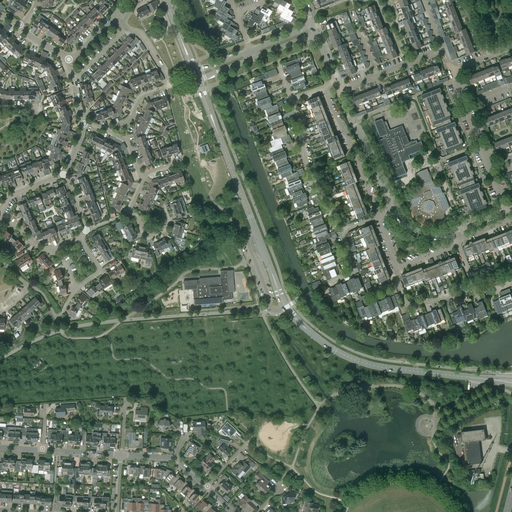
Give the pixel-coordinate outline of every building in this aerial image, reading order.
[(16,3),(23,8),(26,4),(24,3),(26,1),(25,1),(25,0),(18,0),(16,3)] [(52,0),(44,0),(44,1),(43,1),(42,7),(42,9),(45,9),(45,7),(49,7),(49,4),(52,4),(52,0)] [(98,5),(95,8),(102,15),(108,9),(105,6),(107,4),(103,0),(101,0),(98,4),(99,5),(99,6),(98,5)] [(156,0),(151,3),(136,11),(140,18),(156,9),(155,7),(159,5),(156,0)] [(404,0),(399,2),(401,8),(409,5),(406,0),(404,0)] [(23,8),(16,3),(12,1),(9,5),(11,6),(8,9),(14,14),(16,12),(18,10),(21,12),(23,8)] [(214,7),(218,9),(223,12),(226,8),(223,6),(225,2),(223,1),(220,5),(215,2),(213,6),(211,7),(211,8),(213,8),(214,7)] [(454,7),(451,1),(446,3),(444,4),(446,10),(454,7)] [(289,5),(287,4),(284,8),(279,5),(276,9),(282,12),(287,15),(289,10),(287,9),(289,5)] [(369,14),(377,11),(374,5),(367,8),(369,14)] [(401,8),(403,14),(411,11),(409,5),(401,8)] [(456,13),(454,7),(446,10),(448,16),(456,13)] [(95,8),(90,12),(96,18),(99,16),(100,17),(102,15),(95,8)] [(218,9),(215,13),(213,14),(216,22),(218,21),(221,16),(226,19),(228,15),(226,13),(228,9),(226,8),(223,12),(218,9)] [(261,9),(260,11),(264,14),(261,19),(265,22),(271,11),(267,9),(265,11),(261,9)] [(287,15),(282,12),(279,16),(285,19),(283,22),(286,25),(291,23),(294,21),(295,19),(292,18),(294,16),(291,14),(292,12),(289,10),(287,15)] [(259,23),(261,19),(264,14),(260,11),(258,14),(254,11),(253,14),(257,17),(254,22),(258,24),(259,26),(260,26),(260,24),(259,23)] [(379,17),(377,11),(369,14),(371,20),(379,17)] [(403,14),(405,19),(405,20),(410,18),(413,17),(411,11),(403,14)] [(90,12),(87,16),(86,16),(93,23),(95,21),(94,20),(96,18),(90,12)] [(458,18),(456,13),(448,16),(450,21),(458,18)] [(81,18),(82,20),(88,26),(90,24),(91,25),(93,23),(86,16),(87,16),(85,14),(81,18)] [(251,17),(247,14),(244,20),(248,22),(247,25),(251,27),(254,22),(257,17),(253,14),(251,17)] [(231,16),(228,15),(226,19),(221,16),(218,21),(223,24),(223,23),(228,26),(231,22),(229,21),(231,16)] [(38,28),(41,30),(46,24),(47,21),(40,16),(33,26),(37,29),(38,28)] [(381,22),(379,17),(371,20),(374,25),(381,22)] [(413,23),(410,18),(405,20),(405,19),(403,21),(405,26),(413,23)] [(450,21),(453,27),(461,24),(458,18),(450,21)] [(86,28),(88,26),(82,20),(78,24),(85,31),(87,29),(86,28)] [(333,22),(325,25),(328,31),(336,28),(338,27),(336,21),(334,22),(333,22)] [(221,28),(226,31),(231,34),(234,29),(231,28),(234,24),(231,22),(228,26),(223,23),(223,24),(221,28)] [(381,22),(374,25),(376,31),(379,30),(383,28),(381,22)] [(415,29),(413,23),(405,26),(407,32),(415,29)] [(46,24),(41,30),(43,32),(43,33),(45,35),(50,27),(46,24)] [(83,33),(85,31),(78,24),(74,28),(80,34),(82,32),(83,33)] [(455,33),(458,32),(463,30),(461,24),(453,27),(455,33)] [(50,37),(55,30),(50,27),(45,35),(47,36),(48,35),(50,37)] [(336,28),(328,31),(330,36),(338,33),(338,34),(341,33),(338,27),(336,28)] [(381,36),(389,33),(386,27),(383,28),(379,30),(381,36)] [(78,36),(80,34),(74,28),(70,32),(72,35),(73,35),(77,39),(79,37),(78,36)] [(231,34),(226,31),(224,35),(232,40),(229,41),(230,44),(232,43),(235,42),(242,39),(240,35),(237,36),(234,35),(237,31),(234,29),(231,34)] [(407,32),(410,38),(417,35),(415,29),(407,32)] [(456,36),(457,38),(468,34),(466,29),(463,30),(458,32),(459,35),(456,36)] [(55,30),(50,37),(53,38),(52,40),(54,41),(58,36),(60,33),(55,30)] [(340,39),(338,34),(338,33),(330,36),(332,42),(340,39)] [(391,39),(389,33),(381,36),(383,42),(391,39)] [(461,40),(462,43),(470,40),(468,34),(457,38),(458,41),(461,40)] [(1,43),(5,47),(5,46),(14,37),(12,35),(9,38),(7,36),(1,43)] [(67,37),(65,37),(66,40),(71,45),(77,39),(73,35),(72,35),(69,39),(67,37)] [(420,41),(417,35),(410,38),(412,44),(420,41)] [(58,36),(54,41),(61,46),(66,40),(65,37),(64,37),(62,39),(58,36)] [(129,36),(123,42),(129,49),(129,48),(133,45),(134,46),(138,42),(135,38),(133,40),(129,36)] [(16,39),(14,37),(5,46),(9,50),(15,44),(13,42),(16,39)] [(334,48),(337,47),(342,45),(340,39),(332,42),(334,48)] [(393,44),(391,39),(383,42),(385,48),(393,44)] [(462,43),(464,49),(473,46),(470,40),(462,43)] [(420,41),(412,44),(414,50),(422,47),(420,41)] [(123,47),(121,49),(126,53),(130,49),(129,48),(129,49),(123,42),(121,44),(123,47)] [(17,46),(15,44),(9,50),(13,54),(14,54),(14,53),(22,45),(20,43),(17,46)] [(337,47),(339,52),(347,49),(345,44),(342,45),(337,47)] [(395,50),(393,44),(385,48),(388,53),(395,50)] [(14,53),(14,54),(18,57),(24,52),(21,50),(24,47),(22,45),(14,53)] [(473,46),(464,49),(467,55),(475,51),(473,46)] [(448,52),(450,55),(455,52),(454,49),(453,47),(447,49),(448,52)] [(116,49),(115,50),(122,57),(126,53),(121,49),(119,51),(116,49)] [(350,55),(347,49),(339,52),(341,58),(350,55)] [(115,55),(113,57),(118,61),(122,57),(115,50),(113,52),(115,55)] [(395,50),(388,53),(390,59),(398,56),(395,50)] [(26,53),(23,60),(23,61),(22,61),(21,62),(22,63),(23,64),(24,64),(28,65),(33,52),(30,51),(29,55),(26,53)] [(36,53),(33,52),(28,65),(33,67),(37,58),(34,57),(36,53)] [(458,58),(455,52),(450,55),(452,60),(458,58)] [(352,61),(350,55),(341,58),(344,64),(352,61)] [(39,59),(37,58),(33,67),(38,70),(39,67),(43,57),(41,56),(39,59)] [(39,67),(45,70),(50,65),(47,63),(47,62),(45,61),(46,58),(43,57),(39,67)] [(108,57),(107,59),(114,65),(118,61),(113,57),(111,59),(108,57)] [(107,63),(105,65),(110,70),(114,65),(107,59),(105,60),(107,63)] [(501,64),(498,65),(501,72),(503,72),(502,69),(505,68),(507,71),(509,70),(508,67),(505,59),(499,61),(501,64)] [(287,71),(299,66),(298,63),(297,63),(296,60),(286,63),(287,67),(286,68),(287,71)] [(354,67),(352,61),(344,64),(346,70),(354,67)] [(437,74),(441,72),(444,71),(442,66),(439,67),(438,64),(434,66),(434,65),(433,66),(432,65),(431,65),(432,67),(431,67),(434,74),(434,75),(435,77),(438,76),(437,74)] [(494,66),(492,67),(495,75),(501,73),(501,72),(498,65),(497,65),(497,64),(493,65),(494,66)] [(45,70),(48,76),(58,72),(60,72),(59,69),(54,71),(53,68),(52,68),(50,65),(45,70)] [(100,65),(99,67),(106,74),(110,70),(105,65),(103,67),(100,65)] [(289,73),(291,77),(301,73),(299,69),(300,69),(299,66),(287,71),(288,73),(289,73)] [(99,71),(97,73),(102,78),(106,74),(99,67),(97,68),(99,71)] [(354,67),(346,70),(348,75),(356,72),(354,67)] [(428,77),(434,75),(434,74),(431,67),(428,68),(428,67),(427,68),(426,67),(425,67),(426,69),(425,69),(428,77)] [(489,77),(495,75),(492,67),(486,69),(489,77)] [(422,79),(428,77),(425,69),(422,71),(421,70),(420,70),(420,69),(419,70),(420,71),(419,72),(422,79)] [(486,69),(480,72),(483,80),(489,77),(486,69)] [(151,73),(154,82),(160,80),(159,78),(163,77),(158,70),(151,73)] [(48,76),(45,77),(47,83),(50,82),(57,79),(56,76),(60,75),(58,72),(48,76)] [(264,75),(254,79),(255,83),(262,81),(261,81),(263,80),(269,78),(267,72),(263,74),(264,75)] [(416,82),(422,79),(419,72),(416,73),(415,72),(414,73),(414,72),(413,72),(414,74),(413,74),(416,82)] [(480,72),(474,74),(477,82),(483,80),(480,72)] [(97,82),(102,78),(97,73),(94,75),(92,73),(88,77),(93,82),(95,79),(97,82)] [(151,73),(146,75),(148,83),(151,81),(152,83),(154,82),(151,73)] [(291,81),(292,84),(304,79),(303,76),(302,76),(301,73),(291,77),(292,80),(291,81)] [(477,82),(474,74),(468,76),(472,84),(477,82)] [(146,75),(140,77),(144,86),(146,85),(145,84),(148,83),(146,75)] [(141,87),(144,86),(140,77),(135,79),(138,86),(141,85),(141,87)] [(403,81),(406,89),(406,90),(408,89),(408,88),(412,86),(409,78),(405,80),(405,79),(404,80),(403,79),(403,81)] [(48,86),(49,88),(59,84),(57,79),(50,82),(51,84),(48,86)] [(129,81),(130,82),(125,84),(127,88),(131,90),(135,89),(135,87),(138,86),(135,79),(129,81)] [(304,79),(292,84),(293,86),(294,86),(296,90),(307,85),(306,82),(304,79)] [(252,89),(253,91),(265,87),(264,84),(263,85),(262,81),(255,83),(251,85),(253,88),(252,89)] [(399,91),(400,91),(400,93),(403,92),(402,90),(406,89),(403,81),(399,82),(397,82),(397,81),(397,83),(396,83),(399,91)] [(85,94),(91,92),(89,84),(83,85),(83,83),(79,84),(82,94),(85,94)] [(391,85),(390,86),(393,93),(399,91),(396,83),(393,85),(393,84),(391,84),(391,83),(390,84),(391,85)] [(123,86),(120,91),(127,95),(129,92),(130,93),(131,90),(127,88),(123,86)] [(387,96),(393,93),(390,86),(387,87),(386,86),(385,87),(385,86),(384,86),(385,88),(384,88),(387,96)] [(266,90),(265,87),(253,91),(254,95),(255,94),(257,98),(266,94),(265,90),(266,90)] [(6,99),(11,99),(11,88),(9,88),(9,91),(3,91),(0,97),(6,97),(6,99)] [(31,91),(29,91),(29,99),(34,99),(34,94),(38,94),(38,88),(31,88),(31,91)] [(373,90),(372,90),(375,98),(381,95),(378,88),(374,89),(374,88),(373,89),(373,88),(372,88),(373,90)] [(430,92),(422,94),(434,125),(436,124),(438,128),(437,128),(446,152),(454,149),(453,146),(455,146),(456,149),(463,146),(453,120),(450,118),(439,88),(432,91),(433,94),(431,94),(430,92)] [(369,100),(375,98),(372,90),(368,91),(367,91),(366,91),(366,92),(366,93),(369,100)] [(64,91),(62,91),(49,97),(52,102),(61,98),(60,96),(65,93),(64,91)] [(120,91),(117,96),(126,101),(127,98),(126,98),(127,95),(120,91)] [(93,101),(91,92),(85,94),(86,98),(83,99),(84,105),(88,104),(87,103),(93,101)] [(360,95),(363,103),(369,100),(366,93),(362,94),(362,93),(361,93),(360,93),(360,95)] [(268,98),(266,94),(257,98),(258,101),(257,102),(258,105),(270,100),(269,97),(268,98)] [(360,106),(359,104),(363,103),(360,95),(356,96),(356,95),(354,96),(354,95),(354,96),(354,97),(353,97),(357,107),(360,106)] [(117,96),(115,102),(123,105),(124,102),(125,103),(126,101),(117,96)] [(166,96),(163,97),(161,98),(161,100),(158,101),(161,108),(167,106),(169,106),(166,96)] [(309,105),(321,101),(319,97),(307,101),(309,105)] [(52,102),(54,107),(67,102),(68,101),(67,99),(62,101),(61,98),(52,102)] [(158,99),(155,100),(148,103),(152,108),(154,107),(155,110),(161,108),(158,101),(158,99)] [(270,100),(258,105),(259,108),(260,107),(262,111),(265,109),(272,107),(270,103),(271,103),(270,100)] [(309,105),(310,109),(322,105),(321,101),(309,105)] [(68,105),(67,102),(54,107),(56,113),(58,112),(65,109),(64,106),(68,105)] [(116,108),(115,110),(120,115),(123,109),(121,108),(123,105),(115,102),(113,107),(116,108)] [(145,111),(144,114),(151,118),(154,112),(151,111),(152,108),(148,103),(144,111),(145,111)] [(272,107),(265,109),(267,113),(277,109),(284,107),(283,104),(277,106),(277,105),(272,107)] [(310,109),(312,113),(324,109),(322,105),(310,109)] [(112,108),(106,110),(109,118),(112,117),(112,118),(120,116),(120,115),(115,110),(113,111),(112,108)] [(58,112),(60,117),(71,113),(70,110),(66,112),(65,109),(58,112)] [(267,117),(268,120),(281,115),(280,112),(278,113),(277,109),(267,113),(268,117),(267,117)] [(312,113),(313,117),(325,113),(324,109),(312,113)] [(106,110),(101,112),(104,121),(106,120),(106,119),(109,118),(106,110)] [(505,120),(511,118),(508,110),(502,112),(505,120)] [(102,122),(104,121),(101,112),(95,114),(98,122),(101,120),(102,122)] [(500,122),(505,120),(502,112),(497,114),(500,122)] [(72,116),(71,113),(60,117),(63,124),(70,124),(69,120),(70,120),(69,117),(72,116)] [(313,117),(315,122),(327,117),(325,113),(313,117)] [(141,116),(140,118),(149,123),(151,118),(144,114),(143,117),(141,116)] [(494,124),(500,122),(497,114),(491,116),(494,124)] [(270,123),(272,126),(282,122),(280,119),(282,118),(281,115),(268,120),(269,123),(270,123)] [(494,124),(491,116),(485,119),(488,126),(494,124)] [(315,122),(316,125),(328,121),(327,117),(315,122)] [(139,124),(149,129),(152,124),(149,123),(140,118),(139,121),(140,122),(139,124)] [(384,123),(382,119),(375,122),(380,137),(382,137),(383,139),(379,140),(390,170),(388,171),(391,179),(406,174),(402,163),(410,159),(409,155),(424,149),(421,142),(418,143),(417,140),(409,143),(402,126),(389,131),(386,122),(384,123)] [(316,125),(318,129),(330,125),(328,121),(316,125)] [(283,126),(282,122),(272,126),(273,130),(272,130),(273,133),(286,128),(285,126),(283,126)] [(63,124),(60,130),(71,134),(71,135),(74,136),(75,133),(68,130),(70,128),(68,127),(70,124),(63,124)] [(136,127),(133,134),(140,134),(147,135),(149,129),(139,124),(139,125),(138,124),(137,127),(136,127)] [(318,129),(320,133),(331,129),(330,125),(318,129)] [(276,136),(277,139),(283,137),(287,135),(286,132),(287,132),(286,128),(273,133),(274,136),(276,136)] [(60,130),(58,129),(56,134),(65,138),(66,136),(69,137),(71,135),(71,134),(60,130)] [(320,133),(321,138),(333,133),(331,129),(320,133)] [(90,143),(96,146),(99,138),(96,137),(97,136),(92,133),(89,140),(89,141),(89,142),(90,143)] [(321,138),(323,142),(325,141),(334,137),(333,133),(321,138)] [(64,141),(65,138),(56,134),(53,139),(66,145),(67,142),(64,141)] [(133,134),(135,141),(137,141),(138,144),(145,141),(144,136),(140,137),(140,135),(140,134),(133,134)] [(324,145),(327,144),(327,145),(339,140),(337,136),(334,137),(325,141),(323,142),(324,145)] [(270,148),(272,152),(282,148),(280,145),(285,143),(284,140),(283,137),(277,139),(270,142),(273,147),(270,148)] [(96,146),(101,148),(105,139),(103,138),(102,140),(99,138),(96,146)] [(65,148),(66,145),(53,139),(51,145),(61,149),(62,146),(65,148)] [(107,141),(105,139),(101,148),(106,151),(110,143),(107,142),(107,141)] [(503,149),(509,146),(506,139),(500,141),(503,149)] [(327,145),(328,149),(340,144),(339,140),(327,145)] [(137,147),(138,150),(147,146),(145,141),(138,144),(139,147),(137,147)] [(503,149),(500,141),(494,143),(497,151),(503,149)] [(115,151),(120,146),(113,143),(113,145),(110,143),(106,151),(111,153),(113,150),(115,151)] [(177,144),(171,146),(174,154),(174,155),(180,153),(177,144)] [(202,154),(209,151),(207,144),(200,147),(202,154)] [(328,149),(330,153),(342,148),(340,144),(328,149)] [(59,151),(61,149),(51,145),(48,150),(51,151),(62,155),(63,153),(59,151)] [(112,154),(113,157),(111,158),(111,161),(122,157),(121,154),(122,154),(120,146),(115,151),(115,153),(112,154)] [(140,152),(142,155),(149,152),(147,146),(138,150),(139,152),(140,152)] [(171,155),(174,154),(171,146),(166,148),(169,157),(171,156),(171,155)] [(85,151),(83,157),(89,160),(91,154),(90,153),(92,151),(86,148),(84,151),(85,151)] [(164,159),(169,157),(166,148),(160,150),(164,159)] [(283,152),(282,148),(272,152),(273,156),(272,156),(273,159),(286,154),(285,151),(283,152)] [(330,153),(331,157),(343,152),(342,148),(330,153)] [(51,151),(48,157),(53,163),(55,159),(56,160),(57,157),(60,158),(62,155),(51,151)] [(151,157),(149,152),(142,155),(143,158),(141,158),(142,161),(151,157)] [(345,156),(343,152),(331,157),(333,161),(345,156)] [(287,157),(286,154),(273,159),(274,162),(276,162),(277,165),(287,162),(285,158),(287,157)] [(111,161),(113,166),(124,162),(123,159),(124,159),(123,156),(122,157),(111,161)] [(449,162),(449,163),(459,188),(461,187),(462,189),(461,190),(470,213),(477,211),(476,208),(478,207),(479,210),(487,207),(477,181),(474,179),(465,156),(458,159),(459,161),(457,162),(456,159),(449,162)] [(43,172),(46,171),(42,160),(41,157),(35,159),(36,162),(37,162),(39,169),(42,168),(43,172)] [(48,158),(42,160),(46,171),(49,170),(47,166),(50,165),(51,166),(56,164),(53,163),(48,157),(48,158)] [(86,166),(89,160),(83,157),(81,163),(80,163),(86,166)] [(153,163),(151,157),(142,161),(143,163),(144,162),(145,166),(153,163)] [(31,164),(30,161),(25,163),(29,174),(31,173),(33,176),(35,175),(31,164)] [(338,166),(339,170),(351,166),(349,161),(338,166)] [(36,162),(31,164),(35,175),(38,174),(37,170),(39,169),(37,162),(36,162)] [(118,170),(118,171),(127,167),(127,165),(125,165),(124,162),(113,166),(115,171),(118,170)] [(288,165),(287,162),(277,165),(278,169),(277,169),(278,172),(291,167),(290,165),(288,165)] [(29,174),(25,163),(19,166),(25,179),(28,178),(26,175),(29,174)] [(84,174),(87,174),(87,172),(89,167),(86,166),(80,163),(81,163),(79,163),(77,169),(79,170),(77,174),(84,174)] [(339,170),(341,174),(353,170),(351,166),(339,170)] [(118,171),(120,176),(128,173),(127,170),(128,170),(127,167),(118,171)] [(291,167),(278,172),(279,175),(281,175),(282,178),(286,177),(292,174),(291,171),(292,170),(291,167)] [(12,170),(16,179),(19,178),(20,181),(23,180),(18,168),(12,170)] [(418,172),(418,173),(414,174),(417,180),(418,179),(422,189),(418,191),(412,199),(411,201),(413,201),(413,206),(411,206),(410,208),(415,218),(417,219),(418,218),(421,221),(420,222),(422,223),(431,225),(433,224),(433,222),(437,221),(438,222),(443,220),(443,218),(444,218),(444,217),(444,216),(444,214),(445,212),(446,211),(448,210),(447,208),(449,208),(443,193),(442,193),(438,183),(437,184),(435,180),(432,182),(427,169),(418,172)] [(14,180),(16,179),(12,170),(7,172),(8,174),(12,184),(15,183),(14,180)] [(176,174),(173,175),(176,183),(181,181),(182,184),(185,183),(181,170),(175,172),(176,174)] [(341,174),(343,178),(354,174),(353,170),(341,174)] [(286,177),(287,181),(304,174),(303,171),(298,174),(297,172),(292,174),(286,177)] [(129,176),(128,173),(120,176),(122,181),(125,180),(126,182),(133,183),(130,176),(129,176)] [(9,185),(12,184),(8,174),(1,176),(1,183),(5,182),(5,183),(8,182),(9,185)] [(78,179),(80,185),(87,182),(84,174),(77,174),(79,178),(78,179)] [(169,174),(167,175),(170,185),(176,183),(173,175),(170,176),(169,174)] [(287,185),(288,188),(301,183),(300,180),(299,180),(297,177),(304,174),(297,177),(287,181),(289,184),(287,185)] [(343,178),(344,182),(356,178),(354,174),(343,178)] [(165,178),(162,179),(165,187),(170,185),(167,175),(165,176),(165,178)] [(151,181),(156,186),(158,185),(159,189),(165,187),(162,179),(159,180),(159,178),(151,181)] [(344,182),(346,186),(355,183),(357,182),(356,178),(344,182)] [(151,181),(147,191),(156,195),(158,189),(155,188),(156,186),(151,181)] [(90,188),(87,182),(80,185),(82,191),(90,188)] [(122,183),(119,188),(127,192),(128,189),(130,189),(133,183),(126,182),(125,184),(122,183)] [(287,188),(290,195),(292,194),(303,190),(301,186),(302,186),(301,183),(288,188),(287,188)] [(345,191),(357,186),(355,183),(346,186),(343,187),(345,191)] [(59,195),(60,198),(70,194),(69,191),(65,193),(62,187),(63,186),(63,184),(60,185),(60,187),(58,188),(58,187),(56,188),(56,189),(58,195),(59,195)] [(345,191),(346,195),(358,191),(357,186),(345,191)] [(126,195),(127,192),(119,188),(117,187),(114,192),(117,193),(126,198),(127,195),(126,195)] [(84,194),(85,194),(86,196),(92,194),(90,188),(82,191),(84,194)] [(53,189),(47,192),(50,198),(55,196),(56,196),(58,195),(56,189),(54,190),(53,189)] [(304,193),(303,190),(292,194),(294,197),(292,198),(294,201),(306,196),(305,193),(304,193)] [(147,191),(144,196),(153,200),(156,195),(147,191)] [(346,195),(348,199),(360,195),(358,191),(346,195)] [(50,198),(47,192),(41,194),(45,204),(48,203),(47,202),(48,201),(48,200),(50,199),(50,198)] [(117,193),(115,198),(122,202),(123,199),(125,200),(126,198),(117,193)] [(60,198),(61,200),(58,201),(61,208),(69,204),(67,198),(71,196),(70,194),(60,198)] [(92,194),(86,196),(88,202),(93,200),(94,200),(92,194)] [(348,199),(349,203),(361,198),(360,195),(348,199)] [(33,198),(36,205),(42,202),(39,196),(36,197),(33,198)] [(145,199),(143,202),(151,205),(153,206),(156,201),(153,200),(144,196),(143,198),(145,199)] [(308,199),(306,196),(294,201),(295,204),(296,203),(298,207),(308,203),(306,200),(308,199)] [(320,203),(318,197),(312,200),(314,205),(320,203)] [(28,202),(25,203),(28,209),(31,208),(30,207),(36,205),(33,198),(27,201),(28,202)] [(121,205),(122,202),(115,198),(112,204),(115,205),(114,208),(120,211),(122,206),(121,205)] [(171,204),(173,210),(185,206),(182,198),(176,200),(177,202),(171,204)] [(349,203),(351,207),(363,203),(361,198),(349,203)] [(96,206),(98,205),(97,202),(95,203),(93,200),(88,202),(86,203),(88,209),(96,206)] [(147,213),(151,205),(143,202),(142,204),(141,204),(138,209),(147,213)] [(18,213),(19,216),(29,212),(28,209),(25,203),(22,204),(21,205),(20,203),(17,204),(18,206),(19,205),(22,212),(18,213)] [(351,207),(353,211),(365,207),(363,203),(351,207)] [(65,212),(65,213),(72,210),(69,204),(61,208),(63,213),(65,212)] [(98,212),(96,206),(88,209),(91,215),(92,214),(98,212)] [(187,215),(186,212),(185,206),(173,210),(174,216),(181,214),(182,217),(187,215)] [(353,211),(354,215),(366,211),(365,207),(353,211)] [(308,216),(309,219),(321,214),(320,211),(319,212),(318,208),(305,213),(307,216),(308,216)] [(68,218),(67,219),(68,222),(74,219),(73,216),(74,216),(72,210),(65,213),(68,218)] [(98,212),(92,214),(93,216),(92,217),(94,223),(101,221),(99,218),(101,218),(100,217),(101,215),(102,214),(101,211),(98,212)] [(366,211),(354,215),(356,220),(368,215),(366,211)] [(29,212),(19,216),(20,218),(24,216),(26,223),(27,222),(32,220),(29,212)] [(311,222),(313,225),(323,221),(321,218),(323,217),(321,214),(309,219),(310,222),(311,222)] [(67,229),(70,228),(70,229),(80,225),(77,218),(74,219),(68,222),(67,219),(64,220),(67,229)] [(30,228),(36,226),(33,220),(32,220),(27,222),(30,228)] [(65,230),(67,229),(64,220),(61,221),(62,224),(56,226),(59,233),(66,231),(65,230)] [(119,230),(122,229),(125,234),(134,229),(131,224),(125,227),(124,225),(125,225),(123,220),(116,224),(119,230)] [(313,229),(314,232),(327,227),(325,224),(324,225),(323,221),(313,225),(314,229),(313,229)] [(175,224),(173,230),(182,233),(184,227),(187,228),(188,225),(182,223),(181,226),(175,224)] [(48,231),(51,237),(57,234),(54,227),(53,225),(47,227),(48,231)] [(362,234),(373,229),(372,225),(360,230),(362,234)] [(38,231),(36,226),(30,228),(32,234),(33,234),(34,236),(37,236),(37,235),(40,234),(39,231),(38,231)] [(317,235),(318,238),(328,234),(326,231),(328,230),(327,227),(314,232),(315,235),(317,235)] [(131,238),(136,235),(134,229),(125,234),(127,239),(125,240),(126,243),(132,240),(131,238)] [(362,234),(363,238),(375,233),(373,229),(362,234)] [(7,242),(9,244),(13,239),(11,237),(12,235),(4,230),(0,235),(8,240),(7,242)] [(182,233),(173,230),(171,236),(176,237),(175,242),(181,251),(182,251),(185,239),(181,238),(182,233)] [(45,239),(51,237),(48,231),(42,233),(45,239)] [(328,234),(318,238),(319,242),(326,240),(331,238),(330,236),(336,234),(335,231),(328,234)] [(102,239),(99,233),(96,235),(94,232),(89,236),(90,239),(91,238),(95,243),(102,239)] [(42,233),(40,234),(37,235),(37,236),(38,240),(36,240),(37,243),(39,242),(39,241),(45,239),(42,233)] [(363,238),(365,242),(377,238),(375,233),(363,238)] [(505,233),(501,234),(506,246),(510,244),(505,233)] [(501,234),(497,236),(502,247),(506,246),(501,234)] [(497,236),(493,237),(498,249),(502,247),(497,236)] [(493,237),(489,239),(494,251),(498,249),(493,237)] [(365,242),(366,246),(378,241),(377,238),(365,242)] [(480,240),(485,251),(489,250),(485,241),(486,240),(485,238),(480,240)] [(13,239),(9,244),(11,246),(10,247),(15,251),(17,249),(19,251),(24,247),(17,240),(16,241),(13,239)] [(95,243),(98,249),(106,244),(102,239),(95,243)] [(164,239),(158,242),(163,250),(169,247),(170,250),(173,248),(170,243),(167,244),(164,239)] [(489,239),(486,240),(485,241),(489,250),(490,252),(494,251),(489,239)] [(326,240),(319,242),(316,244),(317,247),(316,248),(317,251),(330,246),(329,243),(327,243),(326,240)] [(480,240),(476,241),(481,253),(485,251),(480,240)] [(366,246),(368,250),(377,246),(378,247),(380,246),(378,241),(366,246)] [(476,241),(472,243),(477,255),(481,253),(476,241)] [(158,253),(163,250),(158,242),(153,244),(156,250),(154,251),(157,257),(160,255),(158,253)] [(472,243),(468,244),(473,256),(477,255),(472,243)] [(109,249),(106,244),(98,249),(101,254),(102,254),(109,249)] [(473,256),(468,244),(464,246),(464,247),(462,248),(465,257),(468,256),(469,258),(473,256)] [(134,258),(139,259),(142,246),(136,245),(135,249),(133,249),(133,248),(132,253),(130,252),(129,256),(131,257),(134,258)] [(139,259),(148,261),(151,261),(152,257),(151,256),(151,255),(150,254),(151,251),(150,251),(149,255),(147,254),(148,248),(142,246),(139,259)] [(319,253),(321,257),(331,253),(329,249),(331,249),(330,246),(317,251),(318,254),(319,253)] [(367,255),(379,250),(378,247),(377,246),(368,250),(366,251),(367,255)] [(100,255),(106,263),(111,259),(108,254),(110,253),(110,251),(109,249),(102,254),(101,254),(100,255)] [(367,255),(369,259),(381,254),(379,250),(367,255)] [(321,261),(321,262),(319,263),(319,264),(322,263),(322,264),(335,259),(334,256),(332,256),(331,253),(321,257),(322,260),(321,261)] [(32,260),(28,254),(27,254),(28,255),(23,258),(21,258),(19,259),(19,260),(16,262),(16,261),(16,262),(21,270),(28,266),(26,264),(29,262),(31,260),(32,261),(32,260)] [(45,259),(41,254),(42,254),(36,259),(36,260),(37,259),(39,261),(38,262),(41,264),(39,266),(42,263),(43,265),(46,269),(52,264),(51,264),(48,261),(49,261),(47,259),(45,259)] [(369,259),(370,263),(382,258),(381,254),(369,259)] [(455,257),(450,259),(455,271),(459,269),(455,257)] [(370,263),(372,267),(384,262),(382,258),(370,263)] [(336,262),(335,259),(322,264),(323,267),(325,266),(326,270),(336,266),(334,262),(336,262)] [(450,259),(446,261),(451,272),(455,271),(450,259)] [(446,261),(442,262),(447,274),(451,272),(446,261)] [(372,267),(373,271),(385,266),(384,262),(372,267)] [(442,262),(438,264),(443,275),(447,274),(442,262)] [(116,265),(117,267),(115,268),(115,269),(109,273),(109,272),(109,273),(113,279),(115,277),(116,277),(119,276),(118,275),(119,274),(120,274),(124,271),(124,272),(125,272),(120,265),(119,263),(116,265)] [(438,264),(434,265),(439,277),(443,275),(438,264)] [(327,280),(337,276),(336,272),(341,271),(338,265),(336,266),(326,270),(323,271),(327,280)] [(434,265),(430,267),(435,278),(439,277),(434,265)] [(373,271),(375,275),(387,271),(385,266),(373,271)] [(430,267),(426,268),(431,280),(435,278),(430,267)] [(417,269),(422,281),(426,279),(422,270),(421,268),(417,269)] [(426,268),(422,270),(426,279),(427,282),(431,280),(426,268)] [(55,281),(56,284),(62,282),(61,279),(63,278),(60,269),(54,272),(57,280),(55,281)] [(417,269),(413,271),(418,282),(422,281),(417,269)] [(234,292),(233,277),(232,270),(220,271),(220,277),(199,279),(199,280),(197,280),(184,281),(184,290),(192,289),(194,305),(223,303),(223,299),(231,298),(230,292),(234,292)] [(375,275),(376,279),(388,275),(387,271),(375,275)] [(413,271),(409,272),(414,284),(418,282),(413,271)] [(409,272),(405,274),(410,286),(414,284),(409,272)] [(405,287),(410,286),(405,274),(401,276),(405,287)] [(388,275),(376,279),(378,283),(380,283),(381,287),(387,284),(386,280),(390,279),(388,275)] [(100,283),(97,285),(101,290),(103,289),(104,289),(111,284),(110,282),(107,276),(98,281),(100,283)] [(354,278),(351,279),(356,292),(359,291),(359,290),(362,288),(358,278),(355,280),(354,278)] [(349,282),(345,283),(349,293),(353,292),(353,293),(356,292),(351,279),(348,281),(349,282)] [(63,286),(62,282),(56,284),(56,287),(59,287),(60,296),(67,295),(65,285),(63,286)] [(346,295),(349,293),(345,283),(342,285),(341,283),(338,285),(343,297),(344,297),(346,296),(346,295)] [(91,297),(91,296),(93,298),(99,292),(101,290),(97,285),(95,287),(93,286),(86,293),(91,297)] [(332,297),(335,296),(337,301),(341,299),(341,301),(345,299),(344,297),(343,297),(338,285),(335,286),(336,287),(329,290),(332,297)] [(502,299),(493,302),(497,313),(506,309),(506,310),(511,307),(511,306),(511,304),(511,303),(511,299),(511,298),(511,297),(511,293),(507,295),(508,297),(506,297),(503,291),(499,293),(502,299)] [(78,302),(76,305),(82,309),(83,307),(84,307),(88,302),(85,300),(87,297),(82,293),(76,301),(78,302)] [(394,308),(397,307),(398,306),(396,303),(394,298),(393,296),(390,298),(389,297),(386,298),(391,310),(392,310),(394,309),(394,308)] [(41,302),(40,303),(35,297),(35,298),(31,301),(36,307),(38,305),(41,307),(44,305),(41,302)] [(389,312),(391,310),(386,298),(383,299),(384,300),(380,302),(384,311),(388,310),(389,312)] [(32,311),(36,307),(31,301),(27,305),(32,311)] [(473,309),(477,318),(478,320),(488,316),(482,301),(477,303),(478,307),(473,309)] [(384,311),(380,302),(377,303),(376,302),(373,303),(378,315),(382,314),(382,316),(385,314),(384,311)] [(356,306),(361,318),(367,316),(368,318),(371,317),(367,307),(364,308),(362,303),(356,306)] [(375,317),(378,315),(373,303),(370,304),(371,305),(367,307),(371,317),(375,315),(375,317)] [(462,311),(466,320),(467,322),(477,318),(473,309),(471,303),(466,305),(468,309),(462,311)] [(32,311),(27,305),(22,309),(28,315),(30,317),(32,315),(30,313),(32,311)] [(80,311),(82,309),(76,305),(74,308),(72,307),(68,316),(74,319),(78,310),(80,311)] [(456,324),(466,320),(462,311),(460,306),(456,308),(457,311),(452,313),(456,324)] [(22,309),(18,313),(24,319),(23,319),(25,321),(30,317),(28,315),(22,309)] [(436,309),(433,311),(438,323),(441,322),(440,321),(444,319),(440,309),(436,311),(436,309)] [(430,313),(427,314),(431,324),(434,323),(435,324),(438,323),(433,311),(430,312),(430,313)] [(18,313),(14,316),(19,322),(23,319),(24,319),(18,313)] [(407,313),(404,315),(406,320),(403,322),(407,331),(413,329),(414,331),(418,330),(414,320),(410,321),(407,313)] [(423,315),(420,316),(425,328),(428,327),(427,326),(431,324),(427,314),(423,316),(423,315)] [(15,326),(19,322),(14,316),(10,320),(9,320),(15,327),(15,326)] [(417,318),(414,320),(418,330),(419,332),(422,331),(422,330),(425,328),(420,316),(417,317),(417,318)] [(60,409),(55,409),(55,412),(56,412),(57,417),(65,417),(65,411),(75,410),(74,405),(60,406),(60,409)] [(108,405),(105,405),(105,406),(100,406),(99,414),(104,414),(104,416),(107,416),(107,414),(112,415),(113,407),(108,406),(108,405)] [(144,411),(135,410),(134,421),(140,421),(140,418),(147,419),(148,408),(145,408),(144,411)] [(169,429),(168,428),(171,426),(169,424),(170,423),(168,420),(167,421),(165,419),(162,421),(162,420),(159,422),(160,423),(157,424),(159,427),(158,428),(160,430),(161,429),(163,432),(166,430),(167,431),(169,429)] [(205,435),(204,430),(205,430),(204,422),(192,422),(193,427),(195,427),(195,431),(198,431),(198,433),(198,435),(198,436),(199,437),(200,438),(201,438),(202,438),(203,438),(203,437),(204,437),(204,436),(204,435),(205,435)] [(241,435),(236,431),(237,431),(227,422),(221,429),(222,430),(219,434),(227,436),(227,435),(230,438),(234,433),(239,438),(241,435)] [(8,440),(14,441),(15,427),(6,427),(5,433),(8,433),(8,440)] [(20,434),(23,434),(23,428),(15,427),(14,441),(19,441),(20,434)] [(25,441),(31,442),(32,432),(31,432),(26,431),(26,428),(23,428),(23,434),(26,435),(25,441)] [(32,432),(31,442),(37,442),(37,435),(40,435),(41,429),(32,429),(31,432),(32,432)] [(71,431),(68,431),(69,429),(66,429),(66,431),(66,437),(68,437),(68,444),(74,444),(74,434),(71,434),(71,431)] [(486,440),(484,429),(461,432),(466,465),(482,463),(479,441),(486,440)] [(50,443),(56,443),(57,433),(54,433),(54,430),(48,430),(48,436),(51,436),(50,443)] [(66,431),(63,430),(61,430),(60,433),(57,433),(56,443),(62,444),(62,437),(66,437),(66,431)] [(80,435),(74,434),(74,444),(80,445),(80,438),(83,438),(83,432),(80,432),(80,435)] [(86,432),(83,432),(83,438),(86,438),(85,445),(92,445),(92,435),(86,435),(86,432)] [(129,432),(129,433),(125,432),(125,439),(129,440),(128,447),(142,448),(143,439),(138,438),(138,441),(135,440),(135,433),(129,432)] [(98,436),(92,435),(92,445),(97,446),(98,439),(101,439),(101,433),(98,433),(98,436)] [(107,433),(101,433),(101,439),(104,439),(103,446),(109,446),(110,436),(107,436),(107,433)] [(119,434),(116,434),(110,433),(110,436),(109,446),(115,447),(115,440),(118,440),(119,434)] [(165,452),(165,451),(165,448),(171,449),(172,438),(161,438),(162,438),(162,448),(156,447),(156,451),(165,452)] [(218,450),(225,457),(231,451),(226,445),(227,445),(228,445),(229,441),(221,439),(218,441),(220,447),(218,450)] [(194,456),(194,455),(196,451),(197,452),(200,448),(189,441),(187,444),(190,446),(183,456),(187,458),(187,457),(188,457),(189,458),(190,458),(191,457),(192,457),(193,456),(194,456)] [(209,454),(205,458),(200,463),(208,470),(212,465),(210,463),(214,458),(209,454)] [(9,458),(8,468),(14,469),(14,472),(17,472),(17,466),(14,465),(15,459),(14,459),(13,457),(10,457),(9,458)] [(9,458),(3,458),(3,465),(0,464),(0,470),(5,471),(5,468),(8,468),(9,458)] [(17,472),(20,472),(26,472),(26,469),(27,459),(26,459),(26,458),(22,458),(22,459),(21,459),(20,466),(17,466),(17,472)] [(32,460),(27,459),(26,469),(32,470),(31,473),(35,473),(35,467),(32,467),(32,460)] [(38,470),(44,470),(44,460),(38,460),(38,467),(35,467),(35,473),(38,473),(38,470)] [(50,461),(44,460),(44,470),(43,472),(47,472),(48,474),(52,474),(53,468),(50,468),(50,461)] [(61,471),(67,472),(68,462),(62,462),(61,467),(58,467),(58,475),(61,475),(61,471)] [(73,462),(68,462),(67,472),(72,472),(72,474),(76,474),(76,468),(73,468),(73,462)] [(243,469),(245,470),(249,466),(243,462),(241,465),(239,463),(235,467),(234,467),(231,471),(237,476),(243,469)] [(76,474),(79,474),(84,475),(85,463),(79,463),(79,468),(76,468),(76,474)] [(91,463),(85,463),(84,475),(89,475),(93,475),(93,469),(90,469),(91,463)] [(98,476),(101,476),(102,464),(97,464),(96,470),(93,469),(93,475),(92,482),(96,483),(97,477),(98,477),(98,476)] [(108,464),(102,464),(101,476),(110,476),(111,470),(107,470),(108,464)] [(128,469),(128,470),(129,470),(129,474),(133,474),(132,476),(139,476),(139,474),(140,468),(139,468),(134,467),(135,465),(134,465),(128,465),(127,466),(127,467),(127,468),(127,469),(128,469)] [(144,466),(143,466),(140,466),(139,466),(139,468),(140,468),(139,474),(143,475),(143,477),(149,477),(150,468),(145,468),(145,467),(144,467),(144,466)] [(160,468),(160,469),(154,469),(154,477),(161,478),(161,476),(164,476),(167,469),(166,469),(161,467),(160,467),(160,468)] [(172,471),(171,471),(167,469),(164,476),(166,478),(165,479),(169,484),(172,481),(175,477),(171,474),(172,473),(172,472),(172,471)] [(265,493),(270,487),(267,484),(268,482),(269,482),(258,472),(255,475),(260,480),(256,484),(259,487),(258,488),(261,491),(262,490),(265,493)] [(181,477),(180,477),(178,475),(178,474),(175,477),(172,481),(175,483),(173,485),(178,489),(180,488),(179,488),(184,483),(180,479),(181,479),(181,478),(181,477)] [(219,485),(226,493),(225,494),(232,487),(226,481),(228,479),(224,475),(220,479),(222,482),(219,485)] [(188,484),(185,482),(186,482),(185,481),(184,483),(179,488),(180,488),(182,490),(181,492),(186,496),(191,490),(188,486),(188,485),(188,484)] [(196,491),(195,491),(193,489),(193,488),(191,490),(186,496),(188,498),(188,499),(190,501),(188,503),(192,507),(198,500),(197,499),(199,497),(195,493),(196,493),(196,492),(196,491)] [(291,503),(292,502),(296,494),(290,491),(288,495),(285,497),(282,497),(282,504),(291,503)] [(91,503),(91,497),(92,495),(88,494),(88,496),(83,496),(82,508),(88,508),(88,502),(91,503)] [(59,507),(65,507),(66,497),(60,497),(60,495),(57,495),(56,501),(59,501),(59,507)] [(71,497),(66,497),(65,507),(70,507),(71,501),(74,502),(74,496),(71,495),(71,497)] [(106,497),(100,497),(99,509),(105,509),(105,503),(108,504),(109,496),(106,495),(106,497)] [(246,505),(248,507),(247,507),(252,511),(256,507),(250,501),(251,501),(245,495),(238,503),(244,508),(246,505)] [(83,496),(74,496),(74,502),(77,502),(76,508),(82,508),(83,496)] [(94,509),(99,509),(100,497),(91,497),(91,503),(94,503),(94,509)] [(131,511),(132,511),(135,511),(137,498),(132,498),(132,500),(128,499),(128,502),(122,502),(122,499),(120,499),(120,508),(121,508),(124,508),(124,510),(131,510),(131,511)] [(141,498),(137,498),(135,511),(140,511),(147,511),(148,503),(148,501),(141,500),(141,498)] [(154,511),(159,511),(160,505),(160,500),(156,499),(155,504),(148,503),(147,511),(155,511),(154,511)] [(207,504),(203,501),(201,503),(200,502),(195,508),(196,509),(197,507),(202,511),(206,511),(211,507),(211,508),(212,506),(209,504),(209,503),(208,503),(208,504),(207,504)] [(304,511),(311,511),(312,511),(313,511),(317,511),(316,511),(318,505),(313,504),(313,503),(305,502),(304,510),(305,510),(304,511)]
